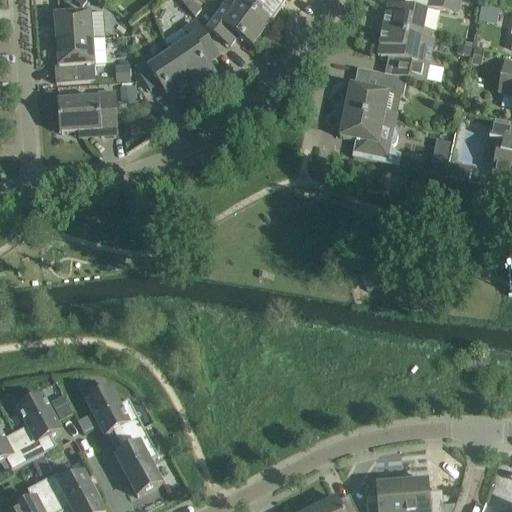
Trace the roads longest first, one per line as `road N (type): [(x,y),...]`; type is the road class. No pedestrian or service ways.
road 1 (residential): [(32,184),(126,177),(189,153),(239,125),(306,56)]
road 2 (unclassified): [(218,511),(368,442),(484,431)]
road 3 (residential): [(32,184),(24,0)]
